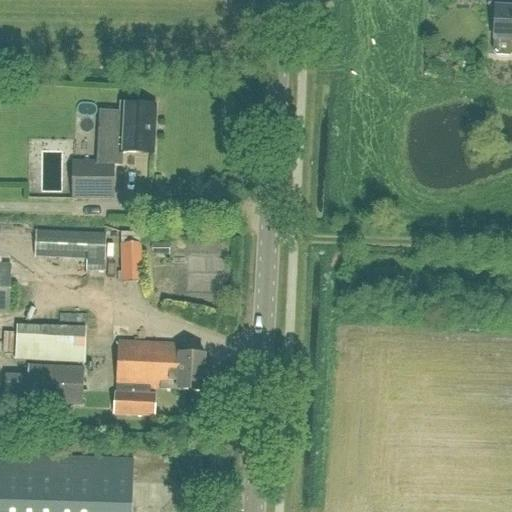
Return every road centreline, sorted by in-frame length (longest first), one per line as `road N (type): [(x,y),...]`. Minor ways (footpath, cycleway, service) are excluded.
road 1 (secondary): [(253,511),(277,0)]
road 2 (track): [(267,231),(511,248)]
